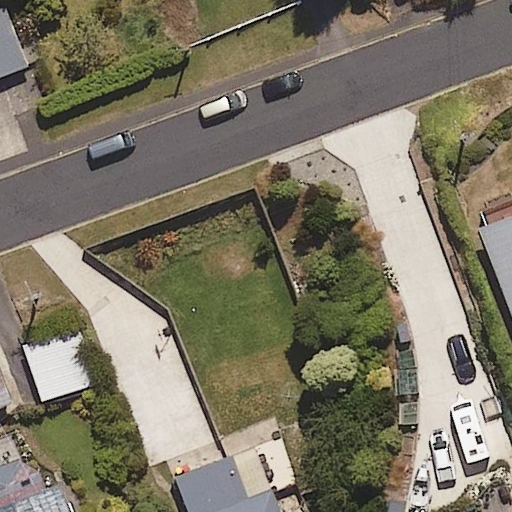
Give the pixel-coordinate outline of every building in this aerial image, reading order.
[(6,3),(0,5),(0,78),(28,69),(6,3)] [(511,222),(484,233),(511,308),(511,222)] [(97,386),(81,332),(26,349),(42,402),(97,386)] [(0,410),(15,404),(0,370),(0,410)] [(256,451),(174,482),(185,511),(308,511),(301,492),(275,502),(256,451)] [(35,456),(0,469),(0,511),(72,511),(62,486),(48,491),(35,456)]
